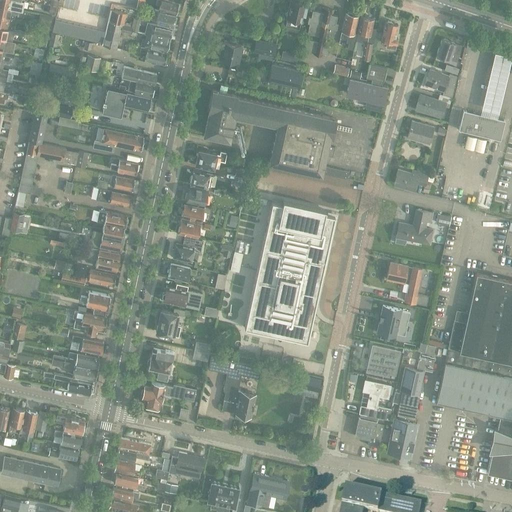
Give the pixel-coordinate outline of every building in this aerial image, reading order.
[(0,0),(0,5),(19,10),(22,10),(24,1),(20,0),(0,0)] [(159,5),(158,10),(176,14),(178,4),(171,2),(172,0),(170,0),(156,0),(155,4),(159,5)] [(291,0),(290,0),(288,10),(284,12),(286,15),(284,25),(299,29),(300,22),(301,22),(303,16),(305,17),(307,8),(304,7),(305,3),(299,2),(298,0),(292,0),(291,0)] [(0,5),(0,15),(15,19),(16,14),(18,14),(19,10),(0,5)] [(55,15),(57,7),(50,5),(49,14),(55,15)] [(307,33),(313,34),(319,36),(318,41),(312,40),(306,38),(304,49),(311,50),(315,51),(315,54),(322,55),(322,53),(328,54),(331,44),(327,43),(324,42),(326,37),(332,39),(334,29),(336,29),(338,23),(336,23),(337,16),(333,15),(334,10),(321,7),(324,8),(323,13),(312,10),(311,17),(309,16),(307,23),(309,23),(307,33)] [(176,14),(158,10),(153,9),(150,20),(156,21),(173,26),(176,14)] [(127,13),(111,10),(109,21),(122,24),(124,25),(127,13)] [(348,11),(347,13),(346,13),(342,31),(348,33),(346,42),(348,43),(347,48),(353,50),(356,37),(356,34),(354,33),(358,15),(353,14),(352,12),(348,11)] [(38,23),(38,24),(46,25),(50,26),(52,16),(40,14),(38,23)] [(0,15),(0,25),(14,29),(15,29),(17,19),(15,19),(0,15)] [(370,38),(373,18),(367,17),(365,15),(362,16),(361,15),(357,32),(365,34),(365,36),(370,38)] [(131,30),(138,32),(141,19),(134,17),(131,30)] [(50,26),(49,31),(52,31),(57,32),(59,20),(54,19),(52,18),(50,26)] [(59,20),(57,32),(64,34),(67,22),(59,20)] [(109,21),(103,45),(117,48),(121,31),(122,24),(109,21)] [(391,22),(388,21),(386,22),(385,22),(382,33),(379,32),(378,38),(381,38),(380,40),(387,42),(385,47),(395,49),(398,37),(395,37),(398,25),(392,24),(391,22)] [(67,22),(64,34),(72,36),(75,24),(67,22)] [(75,24),(72,36),(80,38),(82,26),(75,24)] [(122,24),(121,31),(130,33),(131,27),(124,25),(122,24)] [(149,24),(147,34),(170,40),(172,29),(149,24)] [(0,25),(0,36),(12,39),(14,29),(0,25)] [(82,26),(80,38),(87,39),(90,27),(82,26)] [(90,27),(87,39),(95,41),(98,29),(90,27)] [(98,29),(95,41),(102,43),(105,31),(98,29)] [(52,33),(50,45),(57,47),(59,35),(52,33)] [(167,51),(170,40),(147,34),(146,40),(143,39),(141,44),(167,51)] [(0,39),(0,50),(13,53),(14,48),(8,47),(9,42),(5,41),(0,39)] [(274,55),(276,43),(256,39),(253,51),(274,55)] [(436,55),(450,60),(449,63),(453,64),(454,60),(457,61),(462,46),(442,39),(436,55)] [(229,68),(235,70),(237,61),(238,62),(242,45),(223,40),(219,57),(231,59),(229,68)] [(86,41),(84,48),(91,49),(92,45),(94,45),(94,43),(86,41)] [(373,43),(364,41),(361,58),(370,60),(373,43)] [(147,53),(145,59),(164,64),(167,52),(129,43),(128,51),(139,54),(140,51),(147,53)] [(33,57),(35,57),(35,58),(43,59),(42,59),(44,50),(35,47),(33,57)] [(0,60),(5,61),(9,62),(10,57),(14,58),(15,53),(13,53),(0,50),(0,60)] [(282,51),(281,59),(289,60),(297,62),(297,59),(298,54),(282,51)] [(495,52),(480,114),(496,118),(511,56),(495,52)] [(85,68),(91,69),(110,74),(112,62),(101,59),(101,58),(88,55),(85,68)] [(0,60),(0,70),(8,73),(9,70),(3,69),(5,61),(0,60)] [(32,60),(29,73),(40,75),(41,69),(43,63),(42,62),(34,61),(32,60)] [(50,63),(48,72),(74,77),(76,68),(50,63)] [(268,81),(267,83),(272,84),(273,82),(289,86),(287,96),(295,97),(297,88),(298,88),(302,70),(272,63),(271,66),(268,81)] [(349,68),(335,64),(333,73),(347,76),(349,68)] [(349,78),(346,93),(367,98),(365,108),(371,109),(381,111),(383,101),(384,102),(388,86),(382,85),(385,75),(386,68),(370,64),(367,78),(373,79),(372,83),(349,78)] [(121,77),(136,81),(154,85),(157,74),(124,66),(121,77)] [(451,66),(449,71),(457,74),(459,68),(451,66)] [(424,84),(443,91),(442,94),(452,96),(456,76),(449,73),(448,75),(430,69),(424,84)] [(0,70),(0,81),(5,82),(5,81),(6,81),(8,73),(0,70)] [(351,70),(350,76),(360,78),(361,72),(351,70)] [(38,85),(39,79),(32,77),(31,84),(38,85)] [(152,96),(154,85),(136,81),(134,89),(130,88),(129,90),(152,96)] [(107,87),(102,110),(121,115),(123,103),(148,109),(151,97),(116,90),(107,87)] [(32,95),(32,98),(38,99),(40,89),(34,88),(32,95)] [(208,112),(203,135),(230,141),(236,117),(276,126),(268,162),(322,173),(347,178),(349,171),(323,166),(330,136),(332,137),(336,118),(237,96),(238,95),(213,89),(208,112)] [(0,102),(4,103),(5,99),(8,99),(9,93),(3,92),(0,91),(0,102)] [(441,118),(444,106),(449,108),(450,104),(452,98),(440,94),(438,100),(420,94),(415,109),(441,118)] [(330,101),(330,102),(330,103),(330,104),(331,105),(332,106),(333,106),(335,106),(336,106),(337,105),(337,104),(338,103),(337,101),(337,100),(336,99),(335,99),(334,98),(333,98),(331,99),(330,100),(330,101)] [(41,101),(39,111),(65,117),(67,107),(41,101)] [(34,115),(32,127),(44,130),(47,118),(48,114),(43,113),(35,111),(34,115)] [(463,111),(458,130),(500,140),(505,121),(496,118),(480,114),(463,111)] [(433,126),(412,120),(407,137),(429,143),(433,126)] [(95,139),(93,147),(113,151),(114,144),(124,146),(126,147),(128,148),(130,147),(140,149),(143,136),(104,127),(101,140),(95,139)] [(444,136),(446,129),(438,127),(436,134),(444,136)] [(19,189),(18,191),(19,191),(26,192),(30,193),(39,155),(64,160),(63,162),(76,164),(79,150),(71,149),(66,148),(41,142),(39,142),(29,140),(26,153),(19,189)] [(195,164),(214,169),(216,160),(225,162),(227,152),(220,151),(219,154),(218,154),(218,153),(198,149),(196,156),(195,157),(194,161),(195,162),(195,164)] [(76,164),(75,166),(76,166),(85,168),(89,153),(82,151),(79,150),(76,164)] [(110,169),(117,171),(135,175),(138,163),(120,159),(118,165),(111,164),(110,169)] [(237,167),(235,175),(248,178),(250,169),(237,167)] [(425,186),(427,181),(433,183),(435,174),(429,172),(419,170),(419,172),(412,170),(412,173),(398,169),(394,184),(415,189),(417,184),(425,186)] [(190,184),(207,187),(210,188),(213,174),(207,172),(206,173),(193,170),(192,176),(190,177),(189,180),(190,182),(190,184)] [(112,174),(110,186),(132,190),(134,178),(112,174)] [(233,184),(246,187),(248,178),(235,175),(233,184)] [(96,187),(98,188),(98,187),(107,189),(108,182),(98,180),(96,187)] [(91,198),(97,199),(129,206),(129,203),(131,202),(132,197),(131,196),(131,194),(107,189),(98,187),(98,188),(96,187),(93,187),(91,198)] [(195,187),(195,189),(189,188),(188,193),(186,193),(185,198),(186,200),(186,201),(205,205),(208,190),(195,187)] [(19,191),(16,204),(24,206),(26,192),(19,191)] [(245,325),(245,326),(307,340),(307,339),(321,277),(329,241),(329,238),(334,215),(333,215),(324,213),(325,209),(284,200),(283,204),(281,204),(272,202),(270,211),(266,231),(264,241),(245,325)] [(184,204),(181,217),(201,222),(201,220),(203,211),(209,212),(210,207),(204,206),(204,208),(184,204)] [(399,222),(396,238),(395,243),(405,245),(406,240),(430,244),(433,228),(426,226),(427,222),(431,223),(433,213),(416,210),(413,225),(399,222)] [(12,219),(10,229),(20,231),(24,213),(14,211),(12,219)] [(104,222),(103,229),(110,230),(123,233),(125,223),(127,222),(128,218),(126,217),(127,215),(106,211),(106,212),(99,211),(97,221),(104,222)] [(437,213),(435,223),(449,225),(451,216),(437,213)] [(231,215),(229,225),(236,227),(238,217),(231,215)] [(6,218),(2,236),(9,237),(10,229),(12,219),(6,218)] [(178,233),(198,237),(200,224),(181,219),(178,233)] [(120,251),(123,233),(110,230),(103,229),(101,240),(98,239),(97,246),(120,251)] [(176,243),(175,249),(172,249),(171,255),(173,255),(173,257),(191,261),(194,251),(201,252),(203,241),(184,237),(183,244),(176,243)] [(223,256),(230,257),(233,246),(223,244),(221,251),(224,251),(223,256)] [(119,253),(91,247),(89,246),(87,256),(97,258),(95,266),(116,271),(119,253)] [(235,251),(230,269),(239,271),(243,253),(235,251)] [(390,262),(386,278),(409,283),(407,294),(406,293),(404,301),(416,304),(416,303),(426,305),(428,296),(417,294),(423,268),(412,266),(412,267),(408,266),(390,262)] [(168,277),(187,281),(189,273),(199,275),(201,270),(193,268),(193,269),(189,268),(190,268),(171,263),(168,277)] [(115,273),(90,268),(87,280),(113,285),(115,273)] [(60,280),(72,282),(72,283),(84,285),(85,277),(74,275),(66,273),(61,278),(60,280)] [(218,273),(216,280),(225,282),(226,274),(218,273)] [(448,349),(437,402),(500,416),(497,429),(496,429),(493,440),(491,450),(492,450),(487,474),(511,479),(511,280),(476,273),(467,312),(465,322),(455,320),(449,345),(448,349)] [(163,300),(175,303),(178,306),(181,304),(198,308),(199,308),(199,307),(202,293),(187,289),(188,285),(176,282),(175,287),(166,285),(165,292),(162,292),(162,297),(163,299),(163,300)] [(109,295),(89,290),(87,297),(81,295),(80,300),(83,300),(82,303),(86,304),(94,306),(93,313),(105,315),(108,302),(110,301),(111,298),(109,296),(109,295)] [(383,305),(377,332),(397,336),(397,332),(406,334),(410,313),(402,312),(403,309),(383,305)] [(12,316),(21,318),(23,308),(14,306),(12,316)] [(156,331),(175,335),(178,336),(180,325),(177,324),(179,315),(184,316),(185,310),(174,308),(173,312),(160,309),(156,331)] [(73,317),(75,318),(73,327),(84,329),(83,332),(97,335),(98,328),(104,329),(107,316),(86,312),(84,311),(83,312),(77,310),(75,310),(73,317)] [(20,338),(24,324),(17,323),(14,337),(20,338)] [(69,329),(56,326),(54,333),(68,336),(69,329)] [(78,349),(80,349),(100,354),(103,341),(73,335),(72,340),(79,342),(78,349)] [(0,361),(2,361),(6,362),(10,343),(0,340),(0,361)] [(198,342),(196,350),(209,352),(210,345),(198,342)] [(374,352),(370,371),(389,375),(389,373),(395,375),(401,350),(372,344),(371,351),(374,352)] [(427,344),(425,352),(427,353),(434,354),(435,347),(435,346),(429,345),(427,344)] [(148,360),(147,364),(148,366),(148,367),(159,370),(157,379),(167,381),(169,372),(169,371),(170,371),(172,359),(174,351),(165,349),(165,351),(153,348),(152,351),(151,358),(150,358),(150,359),(148,360)] [(207,360),(209,352),(196,350),(194,357),(207,360)] [(394,418),(387,448),(387,451),(411,456),(415,440),(410,439),(414,423),(412,422),(413,418),(414,418),(420,393),(418,393),(423,371),(427,353),(425,352),(421,351),(420,357),(417,370),(405,367),(400,389),(402,390),(397,415),(399,415),(398,419),(394,418)] [(17,358),(33,361),(34,355),(19,352),(17,358)] [(53,359),(97,368),(99,357),(77,352),(76,358),(61,355),(54,354),(53,359)] [(423,371),(425,371),(425,370),(432,371),(435,354),(434,354),(427,353),(423,371)] [(262,367),(259,366),(211,356),(208,369),(227,373),(223,390),(225,393),(222,409),(236,412),(235,413),(243,415),(244,417),(248,418),(249,416),(251,416),(254,402),(256,401),(257,397),(255,395),(256,393),(240,390),(238,390),(241,374),(259,378),(262,367)] [(293,358),(291,369),(302,371),(304,360),(293,358)] [(95,380),(97,368),(53,359),(52,365),(64,367),(63,367),(73,369),(72,375),(95,380)] [(4,375),(12,377),(15,365),(6,363),(4,375)] [(69,380),(67,389),(90,394),(90,393),(93,392),(93,387),(92,384),(77,381),(78,378),(54,373),(54,377),(69,380)] [(305,375),(303,386),(311,388),(313,377),(305,375)] [(361,405),(359,413),(367,415),(373,416),(378,417),(389,420),(391,409),(391,408),(378,405),(379,397),(389,399),(391,385),(375,382),(366,380),(363,392),(370,393),(367,406),(361,405)] [(141,390),(140,395),(142,397),(145,398),(143,405),(159,408),(160,403),(162,394),(183,398),(193,400),(196,388),(185,386),(173,384),(173,386),(165,384),(151,381),(150,386),(145,385),(144,389),(141,390)] [(0,406),(0,427),(0,429),(5,430),(10,409),(0,406)] [(14,408),(9,431),(14,432),(16,426),(21,427),(24,410),(14,408)] [(26,410),(23,429),(29,430),(29,432),(28,432),(27,440),(27,442),(24,441),(23,448),(31,449),(32,443),(32,442),(31,441),(37,412),(26,410)] [(40,411),(37,424),(46,426),(49,413),(40,411)] [(84,420),(56,414),(55,421),(64,423),(62,430),(81,434),(82,432),(84,431),(85,428),(83,426),(84,420)] [(367,445),(379,447),(384,425),(377,423),(377,421),(358,417),(354,436),(368,439),(367,445)] [(63,431),(60,444),(79,447),(81,435),(63,431)] [(121,438),(118,447),(149,454),(151,445),(121,438)] [(32,443),(31,449),(37,450),(39,440),(34,439),(32,439),(32,442),(32,443)] [(50,447),(49,454),(76,460),(77,454),(79,453),(79,450),(78,449),(79,447),(60,444),(59,449),(50,447)] [(116,458),(117,458),(134,462),(135,456),(148,459),(150,454),(149,454),(118,447),(116,458)] [(171,459),(171,460),(169,471),(169,472),(175,473),(177,467),(188,469),(186,475),(198,477),(200,472),(201,472),(204,457),(179,452),(178,457),(172,456),(171,459)] [(4,456),(0,471),(0,472),(57,486),(60,468),(4,456)] [(164,457),(161,469),(162,470),(169,471),(171,460),(171,459),(164,457)] [(113,470),(116,471),(140,476),(141,473),(139,473),(141,467),(127,464),(115,461),(113,470)] [(157,468),(155,477),(161,478),(167,479),(168,477),(169,473),(169,472),(169,471),(162,470),(161,469),(157,468)] [(116,472),(114,483),(133,488),(133,490),(138,491),(138,489),(144,490),(144,488),(142,487),(143,485),(137,483),(138,477),(116,472)] [(251,490),(248,502),(261,505),(264,493),(284,498),(288,481),(254,473),(250,490),(251,490)] [(158,482),(156,490),(164,492),(166,484),(160,482),(158,482)] [(208,496),(208,499),(211,500),(212,500),(211,503),(210,507),(219,509),(220,505),(221,502),(226,503),(230,504),(234,505),(238,487),(211,482),(208,496)] [(166,484),(164,491),(176,493),(178,486),(166,483),(166,484)] [(113,488),(111,497),(131,502),(132,496),(140,498),(141,494),(113,488)] [(340,509),(339,511),(415,511),(417,503),(357,490),(352,511),(340,509)] [(1,506),(16,510),(19,498),(4,494),(1,506)] [(111,497),(108,508),(128,511),(135,511),(136,508),(145,510),(146,505),(139,504),(139,503),(131,502),(111,497)]
